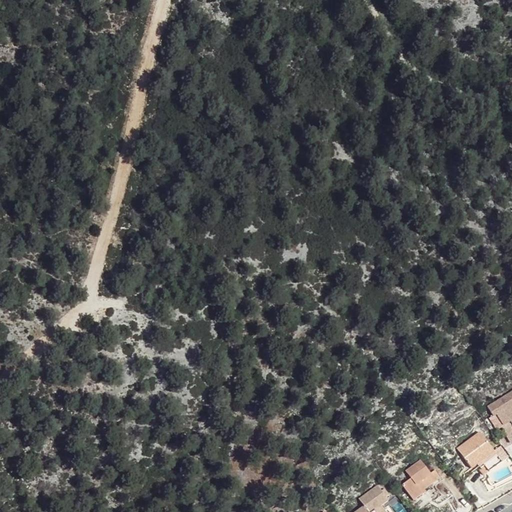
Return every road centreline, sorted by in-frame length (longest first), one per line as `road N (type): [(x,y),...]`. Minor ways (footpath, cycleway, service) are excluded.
road 1 (track): [(0,384),(79,310),(164,0)]
road 2 (track): [(360,0),(390,49),(429,83),(478,98),(511,91)]
